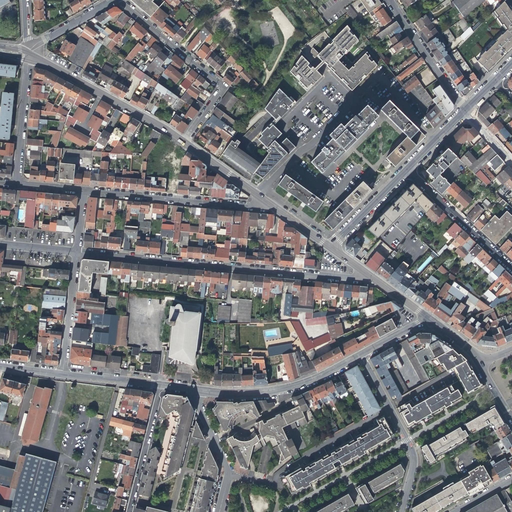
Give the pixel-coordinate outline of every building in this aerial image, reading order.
[(32,0),(33,6),(33,11),(44,10),(43,0),(39,0),(38,0),(32,0)] [(77,10),(82,7),(77,0),(72,0),(68,3),(70,7),(68,7),(71,13),(77,10)] [(130,0),(141,9),(151,17),(159,7),(164,1),(163,0),(130,0)] [(359,0),(369,13),(373,11),(380,6),(381,5),(377,0),(359,0)] [(485,0),(456,0),(453,2),(455,6),(461,14),(464,18),(485,0)] [(511,9),(505,0),(504,0),(497,8),(494,11),(492,12),(496,18),(501,25),(504,29),(505,31),(502,35),(501,34),(495,41),(496,41),(491,46),(490,46),(479,57),(480,58),(477,61),(487,71),(488,72),(493,68),(496,64),(507,54),(511,50),(511,48),(511,9)] [(491,0),(493,3),(497,8),(504,0),(491,0)] [(380,6),(373,11),(379,20),(386,15),(384,11),(382,9),(386,7),(383,4),(381,5),(380,6)] [(110,8),(104,12),(112,17),(122,11),(116,6),(114,6),(110,8)] [(349,6),(344,10),(346,13),(354,23),(360,19),(349,6)] [(151,17),(150,18),(155,22),(160,26),(164,22),(168,16),(159,7),(151,17)] [(44,20),(44,10),(33,11),(34,16),(34,22),(40,22),(40,20),(44,20)] [(194,16),(195,17),(198,20),(208,14),(205,10),(194,16)] [(376,22),(379,20),(373,11),(369,13),(376,22)] [(103,24),(112,17),(104,12),(100,14),(94,18),(103,24)] [(121,29),(130,18),(126,16),(122,12),(116,20),(114,23),(121,29)] [(384,26),(386,29),(393,24),(389,19),(386,15),(379,20),(383,26),(384,26)] [(418,26),(421,29),(431,23),(425,15),(415,21),(418,26)] [(180,29),(177,32),(173,37),(176,40),(180,43),(198,20),(195,17),(183,32),(180,29)] [(464,32),(470,27),(464,18),(462,19),(457,22),(464,32)] [(147,32),(135,22),(129,30),(141,39),(147,32)] [(177,32),(164,22),(160,26),(168,33),(173,37),(177,32)] [(381,39),(393,31),(399,27),(398,24),(396,22),(393,24),(386,29),(378,35),(380,38),(381,39)] [(434,28),(431,23),(421,29),(425,36),(429,41),(435,37),(439,35),(434,28)] [(93,27),(106,36),(112,40),(117,34),(106,27),(105,28),(104,30),(95,24),(93,27)] [(84,28),(83,30),(98,41),(100,43),(102,40),(97,37),(99,35),(86,26),(84,28)] [(346,85),(351,91),(360,82),(365,77),(376,65),(372,60),(369,56),(368,55),(367,56),(364,54),(346,73),(335,62),(357,40),(353,35),(349,30),(346,26),(331,41),(328,44),(318,54),(312,48),(310,50),(310,51),(310,53),(310,54),(311,56),(314,58),(316,56),(318,58),(321,62),(314,69),(312,67),(308,64),(301,56),(295,64),(297,67),(295,69),(293,67),(289,72),(295,78),(298,81),(299,82),(297,83),(306,92),(312,86),(315,83),(321,77),(316,71),(324,63),(327,65),(326,66),(329,69),(332,72),(340,80),(343,83),(346,85)] [(203,41),(205,38),(210,33),(204,27),(199,32),(196,36),(200,39),(203,41)] [(399,27),(393,31),(394,32),(393,32),(396,36),(399,34),(403,31),(399,27)] [(448,29),(440,34),(447,44),(455,39),(448,29)] [(69,55),(66,61),(71,63),(81,69),(98,41),(83,30),(79,35),(80,36),(78,40),(75,46),(65,40),(59,50),(69,55)] [(119,31),(117,34),(112,40),(106,46),(112,51),(116,53),(118,51),(113,46),(122,34),(119,31)] [(390,40),(394,46),(403,40),(401,37),(399,34),(396,36),(390,40)] [(106,36),(102,40),(100,43),(106,46),(112,40),(106,36)] [(119,43),(122,46),(129,38),(125,36),(119,43)] [(152,46),(157,40),(153,37),(148,43),(152,46)] [(438,61),(448,54),(443,47),(444,47),(441,43),(440,44),(435,37),(429,41),(426,44),(431,50),(437,58),(438,61)] [(406,47),(411,43),(409,41),(407,38),(403,40),(394,46),(398,52),(406,47)] [(140,39),(124,59),(126,61),(134,66),(137,64),(132,59),(130,61),(130,60),(140,49),(142,46),(141,45),(144,42),(140,39)] [(203,59),(217,41),(215,39),(208,48),(204,45),(196,54),(201,57),(203,59)] [(153,60),(157,55),(162,50),(159,47),(156,45),(158,41),(157,40),(152,46),(148,51),(151,54),(149,56),(153,60)] [(190,52),(196,44),(192,40),(186,48),(188,50),(190,52)] [(90,55),(93,57),(101,44),(98,42),(90,55)] [(173,61),(180,67),(184,63),(178,58),(164,46),(162,50),(157,55),(169,66),(173,61)] [(449,56),(448,54),(438,61),(440,63),(442,66),(459,54),(457,51),(452,55),(451,54),(449,56)] [(218,70),(225,63),(214,53),(207,61),(213,66),(218,70)] [(456,61),(461,57),(460,55),(459,54),(442,66),(444,69),(445,71),(455,64),(457,62),(456,61)] [(406,61),(408,64),(409,65),(417,59),(416,57),(414,55),(406,61)] [(229,70),(222,79),(225,82),(230,85),(233,81),(237,76),(240,74),(244,69),(231,56),(225,62),(230,66),(232,64),(238,72),(235,75),(229,70)] [(421,58),(397,76),(396,77),(400,81),(424,62),(423,60),(421,58)] [(123,67),(131,73),(135,67),(134,66),(126,61),(123,67)] [(139,61),(137,64),(134,66),(135,67),(138,69),(140,70),(143,72),(147,67),(145,65),(144,66),(139,61)] [(173,61),(169,66),(176,72),(180,67),(173,61)] [(456,65),(455,64),(445,71),(447,74),(449,76),(466,64),(464,61),(458,65),(458,63),(456,65)] [(0,64),(0,75),(14,77),(14,76),(15,66),(6,65),(0,64)] [(462,70),(468,66),(466,64),(449,76),(451,79),(453,81),(462,74),(464,72),(462,70)] [(88,80),(94,83),(97,78),(100,72),(89,65),(86,70),(84,71),(81,76),(88,80)] [(176,83),(182,76),(180,74),(176,72),(169,66),(163,72),(176,83)] [(32,77),(44,81),(45,78),(44,78),(45,70),(41,69),(35,68),(33,69),(33,70),(32,77)] [(104,82),(111,86),(114,81),(117,76),(102,68),(100,72),(97,78),(104,82)] [(185,78),(192,84),(199,75),(196,73),(192,69),(185,78)] [(258,85),(244,69),(240,74),(245,79),(248,83),(249,82),(254,87),(251,90),(254,90),(258,85)] [(53,80),(56,81),(58,77),(54,75),(49,72),(45,70),(44,78),(45,78),(44,81),(44,83),(46,84),(47,81),(51,83),(53,80)] [(463,75),(462,74),(453,81),(454,84),(456,86),(465,80),(469,77),(471,76),(469,74),(472,72),(471,71),(465,75),(465,74),(463,75)] [(468,84),(465,80),(456,86),(459,91),(462,95),(465,95),(479,82),(475,77),(472,72),(469,74),(471,76),(469,77),(471,81),(468,84)] [(139,83),(146,87),(151,78),(145,73),(139,83)] [(481,79),(484,77),(483,76),(480,73),(479,74),(475,77),(479,82),(481,79)] [(204,80),(199,75),(192,84),(191,85),(200,92),(208,97),(211,94),(205,90),(198,86),(200,84),(206,88),(209,84),(204,80)] [(407,94),(420,84),(418,80),(415,76),(401,86),(407,94)] [(53,87),(60,91),(65,81),(62,79),(58,77),(56,81),(53,87)] [(150,85),(155,88),(158,83),(156,81),(151,78),(146,87),(139,100),(135,106),(139,108),(142,110),(148,101),(144,98),(146,95),(145,94),(150,85)] [(31,89),(30,97),(38,99),(46,100),(49,94),(40,93),(41,85),(39,85),(40,81),(32,80),(31,89)] [(62,99),(65,100),(73,86),(70,84),(65,81),(60,91),(65,94),(62,99)] [(124,86),(114,81),(111,86),(108,91),(113,94),(118,97),(124,86)] [(126,82),(124,86),(118,97),(120,98),(122,99),(130,84),(126,82)] [(162,99),(163,98),(168,90),(159,83),(158,83),(155,88),(152,94),(153,94),(155,91),(158,93),(162,96),(160,98),(162,99)] [(198,95),(200,92),(191,85),(186,92),(192,96),(195,98),(198,95)] [(441,104),(437,107),(444,117),(452,109),(453,105),(438,85),(432,90),(441,104)] [(70,99),(74,102),(75,100),(81,90),(78,89),(73,86),(65,100),(61,108),(58,113),(62,115),(65,117),(67,114),(67,113),(63,111),(70,99)] [(136,89),(128,102),(132,104),(135,106),(139,100),(135,97),(139,91),(136,89)] [(269,154),(259,164),(255,169),(252,173),(264,181),(267,177),(269,175),(275,169),(274,168),(287,154),(289,155),(296,148),(290,142),(286,139),(279,146),(275,141),(282,134),(273,126),(281,118),(287,112),(290,109),(296,103),(290,97),(288,99),(280,90),(278,89),(276,93),(269,102),(264,110),(276,121),(272,125),(271,124),(267,128),(260,135),(262,137),(258,140),(268,150),(267,152),(269,154)] [(81,90),(75,100),(83,104),(84,103),(87,104),(92,96),(87,94),(81,90)] [(178,97),(173,93),(170,91),(168,90),(163,98),(169,102),(174,104),(178,97)] [(12,105),(13,93),(2,92),(0,115),(11,116),(12,105)] [(190,98),(192,96),(186,92),(180,98),(185,102),(186,103),(190,98)] [(225,98),(221,104),(229,110),(237,99),(229,92),(225,98)] [(490,99),(486,102),(494,110),(500,103),(493,96),(490,99)] [(197,103),(190,98),(186,103),(189,104),(191,106),(198,111),(200,108),(202,106),(197,103)] [(84,105),(83,104),(75,100),(74,102),(72,104),(77,107),(81,109),(84,105)] [(178,112),(178,111),(184,103),(181,100),(174,109),(178,112)] [(98,112),(100,113),(106,116),(111,107),(100,101),(96,109),(99,111),(98,112)] [(398,127),(407,119),(389,101),(380,110),(386,116),(398,127)] [(149,114),(153,116),(159,105),(155,102),(149,114)] [(495,110),(494,110),(486,102),(477,111),(477,116),(480,120),(483,122),(495,110)] [(33,108),(29,107),(29,109),(50,112),(51,109),(53,106),(47,103),(45,107),(33,105),(33,108)] [(438,123),(444,117),(437,107),(434,103),(431,104),(434,108),(424,117),(432,128),(433,128),(438,123)] [(196,114),(198,111),(191,106),(188,110),(184,116),(183,117),(190,122),(193,119),(196,114)] [(368,107),(367,106),(356,118),(355,117),(351,121),(344,128),(341,125),(329,136),(332,139),(327,145),(321,151),(322,152),(311,163),(321,173),(332,162),(333,163),(367,129),(366,128),(378,116),(375,114),(368,107)] [(77,107),(71,117),(76,120),(80,122),(82,118),(84,119),(88,113),(81,109),(77,107)] [(234,124),(236,122),(224,113),(216,108),(213,111),(211,114),(213,115),(219,119),(222,116),(234,125),(234,124)] [(55,116),(55,113),(50,112),(29,109),(29,114),(28,118),(38,119),(39,113),(44,114),(55,116)] [(106,116),(100,113),(97,118),(101,120),(107,124),(110,119),(106,116)] [(126,115),(123,113),(119,120),(125,123),(129,116),(126,115)] [(62,125),(68,128),(71,129),(76,120),(71,117),(67,114),(65,117),(63,122),(62,125)] [(172,127),(175,129),(183,117),(184,116),(181,114),(178,117),(175,115),(169,125),(172,127)] [(10,128),(11,116),(0,115),(0,138),(8,139),(10,128)] [(101,120),(97,118),(92,115),(88,122),(89,123),(87,126),(92,129),(95,130),(101,120)] [(211,118),(209,120),(221,129),(225,132),(229,135),(232,138),(237,132),(219,119),(213,115),(211,118)] [(109,128),(115,117),(112,116),(110,119),(107,124),(106,127),(109,128)] [(190,122),(183,117),(175,129),(178,131),(182,134),(184,131),(186,128),(190,122)] [(45,120),(38,119),(28,118),(28,123),(27,128),(41,129),(42,124),(44,124),(45,120)] [(130,139),(139,122),(136,120),(132,118),(122,133),(122,134),(130,139)] [(205,141),(210,144),(221,129),(209,120),(207,119),(202,126),(204,128),(207,124),(212,127),(213,127),(215,128),(212,132),(210,130),(208,133),(204,131),(200,137),(205,141)] [(415,146),(424,136),(407,119),(398,127),(402,132),(406,136),(406,137),(415,146)] [(496,119),(487,127),(491,132),(494,135),(503,127),(496,119)] [(464,142),(466,140),(467,129),(464,129),(462,127),(459,130),(456,133),(464,142)] [(469,143),(478,134),(475,131),(472,127),(469,129),(467,129),(466,140),(469,143)] [(510,134),(503,127),(494,135),(498,139),(503,145),(507,141),(505,139),(510,134)] [(85,147),(89,139),(86,138),(82,136),(81,137),(74,133),(75,132),(71,129),(68,128),(63,136),(70,140),(78,144),(85,147)] [(95,130),(92,129),(86,138),(89,139),(97,144),(97,143),(102,134),(95,130)] [(110,146),(114,147),(117,141),(122,134),(122,133),(114,129),(111,135),(109,138),(113,141),(110,146)] [(149,138),(153,140),(153,139),(155,140),(160,133),(156,132),(152,129),(148,134),(150,136),(149,138)] [(221,137),(225,132),(221,129),(210,144),(208,148),(211,150),(214,152),(220,144),(216,141),(219,136),(221,137)] [(52,139),(50,147),(54,148),(55,148),(60,131),(56,131),(44,130),(44,133),(53,134),(54,133),(52,139)] [(102,134),(97,143),(102,145),(98,152),(101,153),(109,138),(111,135),(108,133),(104,131),(102,134)] [(450,139),(459,147),(464,142),(456,133),(453,136),(450,139)] [(407,155),(415,146),(406,137),(386,158),(395,167),(407,155)] [(233,146),(237,141),(232,138),(229,143),(222,153),(223,154),(225,154),(227,152),(229,153),(226,158),(251,176),(252,173),(255,169),(259,164),(254,161),(233,146)] [(453,153),(459,147),(450,139),(447,142),(444,145),(447,148),(453,153)] [(511,140),(509,143),(507,141),(503,145),(508,151),(511,154),(511,140)] [(121,143),(117,141),(114,147),(110,153),(117,154),(120,154),(122,152),(124,148),(120,145),(121,143)] [(140,156),(144,156),(146,157),(154,147),(155,145),(151,142),(140,156)] [(0,155),(3,156),(12,156),(12,150),(13,144),(6,143),(5,150),(0,149),(0,155)] [(177,154),(182,158),(187,152),(182,149),(177,145),(167,158),(166,178),(171,179),(178,180),(178,177),(172,176),(173,160),(175,157),(177,154)] [(480,151),(483,154),(490,147),(487,145),(480,151)] [(41,151),(41,149),(42,147),(36,146),(36,151),(30,151),(29,155),(29,159),(39,159),(40,151),(41,151)] [(476,164),(481,168),(496,154),(494,152),(490,147),(483,154),(481,156),(483,158),(476,164)] [(441,193),(445,189),(452,182),(454,180),(451,177),(446,182),(445,180),(445,179),(443,177),(442,178),(438,174),(455,157),(456,158),(457,157),(453,153),(447,148),(438,158),(426,170),(434,177),(432,179),(433,180),(430,183),(441,193)] [(93,152),(61,149),(60,155),(92,159),(92,155),(93,152)] [(468,167),(475,160),(472,156),(468,151),(459,159),(466,166),(468,167)] [(181,164),(189,165),(190,159),(197,160),(192,156),(187,152),(182,158),(181,164)] [(486,169),(490,166),(494,171),(504,163),(500,159),(496,154),(481,168),(475,173),(477,175),(481,179),(483,181),(486,185),(489,182),(494,177),(486,169)] [(0,167),(0,176),(10,177),(12,156),(3,156),(3,163),(6,163),(5,169),(2,169),(2,168),(0,167)] [(196,176),(197,160),(190,159),(189,165),(188,175),(193,175),(193,178),(195,178),(196,176)] [(197,160),(196,176),(198,176),(197,182),(199,182),(212,183),(215,178),(206,177),(205,175),(205,166),(201,163),(197,160)] [(107,169),(108,162),(100,161),(99,169),(107,169)] [(53,171),(54,163),(46,162),(46,167),(45,171),(53,171)] [(65,179),(73,180),(74,175),(74,171),(78,172),(79,165),(75,165),(75,164),(60,162),(59,172),(58,178),(65,179)] [(139,190),(143,190),(144,180),(146,162),(143,162),(141,179),(137,179),(136,189),(139,190)] [(30,166),(29,174),(29,179),(33,179),(39,180),(39,171),(37,171),(37,167),(30,166)] [(123,166),(122,174),(121,188),(125,188),(128,188),(130,172),(126,172),(126,166),(123,166)] [(502,180),(504,183),(511,175),(511,171),(511,170),(507,166),(495,177),(500,182),(502,180)] [(91,168),(90,173),(89,185),(94,185),(97,186),(99,173),(99,169),(91,168)] [(115,170),(115,173),(113,187),(117,187),(121,188),(122,174),(119,173),(119,170),(115,169),(115,170)] [(52,181),(53,171),(45,171),(44,180),(49,181),(52,181)] [(137,179),(132,178),(133,171),(130,171),(130,172),(128,188),(133,189),(136,189),(137,179)] [(82,172),(82,176),(81,184),(84,184),(89,185),(90,173),(82,172)] [(107,172),(107,174),(105,186),(109,187),(113,187),(115,173),(107,172)] [(101,173),(99,173),(97,186),(102,186),(105,186),(107,174),(105,174),(104,177),(100,176),(101,173)] [(223,184),(224,184),(226,183),(231,184),(227,181),(221,177),(216,174),(215,178),(212,183),(218,185),(219,181),(223,184)] [(82,176),(74,175),(73,180),(73,183),(77,184),(81,184),(82,176)] [(278,185),(297,198),(304,188),(285,175),(278,185)] [(511,175),(504,183),(501,185),(507,192),(511,187),(511,175)] [(161,178),(161,180),(161,186),(155,185),(155,181),(150,181),(149,190),(157,191),(164,192),(166,178),(161,178)] [(171,182),(171,179),(166,178),(164,192),(170,193),(177,193),(178,184),(178,183),(171,182)] [(184,185),(178,184),(177,193),(182,194),(187,194),(189,185),(189,181),(184,180),(184,185)] [(194,186),(189,185),(187,194),(194,195),(199,195),(200,187),(199,187),(199,182),(197,182),(195,181),(194,186)] [(204,188),(211,188),(212,183),(199,182),(199,187),(200,187),(199,195),(203,196),(204,188)] [(346,198),(355,207),(359,203),(361,200),(371,190),(362,182),(346,198)] [(451,194),(454,198),(462,190),(452,182),(445,189),(451,194)] [(217,190),(218,185),(212,183),(211,188),(211,190),(211,197),(219,197),(224,198),(226,183),(224,184),(221,190),(217,190)] [(238,189),(231,184),(226,183),(224,198),(237,199),(238,196),(238,189)] [(400,196),(410,205),(414,200),(422,193),(422,192),(413,183),(400,196)] [(18,204),(18,198),(19,191),(9,190),(0,188),(0,199),(10,200),(10,203),(18,204)] [(323,202),(304,188),(297,198),(315,212),(323,202)] [(466,195),(462,190),(454,198),(460,203),(464,207),(474,197),(469,192),(466,195)] [(28,199),(25,228),(29,229),(32,229),(33,221),(34,216),(36,192),(31,192),(19,191),(18,198),(26,199),(28,199)] [(37,217),(38,209),(39,203),(43,204),(44,193),(40,193),(36,192),(34,216),(37,217)] [(50,216),(50,214),(52,194),(48,194),(44,193),(43,204),(48,205),(47,213),(48,213),(48,216),(50,216)] [(433,204),(422,193),(414,200),(426,212),(433,204)] [(501,199),(505,203),(511,208),(511,207),(511,199),(505,193),(500,198),(501,199)] [(53,205),(58,206),(59,195),(55,194),(52,194),(50,214),(56,214),(56,210),(53,210),(53,205)] [(63,195),(59,195),(58,206),(57,210),(62,210),(64,211),(64,209),(62,209),(63,206),(70,207),(76,208),(77,198),(75,196),(71,196),(63,195)] [(410,205),(400,196),(383,213),(393,222),(410,205)] [(86,212),(85,222),(94,223),(97,198),(94,198),(90,197),(88,199),(86,212)] [(348,214),(355,207),(346,198),(333,211),(324,221),(333,229),(348,214)] [(110,211),(111,207),(112,199),(108,199),(104,199),(102,218),(110,219),(110,215),(105,214),(105,210),(110,211)] [(486,209),(491,203),(486,199),(481,204),(486,209)] [(130,210),(138,211),(139,202),(135,202),(127,201),(125,220),(124,225),(128,225),(130,210)] [(144,202),(139,202),(138,211),(137,226),(149,228),(150,224),(150,222),(142,221),(143,213),(147,213),(148,203),(144,202)] [(162,214),(162,211),(163,204),(152,203),(151,213),(162,214)] [(435,221),(444,212),(439,208),(434,203),(433,204),(426,212),(435,221)] [(482,210),(477,204),(466,216),(470,219),(472,221),(482,210)] [(161,218),(161,225),(160,229),(173,231),(173,230),(174,222),(176,205),(172,205),(170,224),(168,224),(165,224),(165,218),(161,218)] [(183,206),(176,205),(174,222),(189,224),(190,215),(191,207),(183,206)] [(200,216),(198,233),(203,233),(203,231),(204,226),(206,208),(201,208),(196,207),(195,215),(200,216)] [(212,209),(206,208),(204,226),(216,227),(218,209),(212,209)] [(223,229),(223,234),(231,235),(232,224),(232,220),(233,211),(228,210),(222,210),(218,209),(216,227),(215,234),(219,234),(220,221),(225,222),(225,229),(223,229)] [(239,225),(232,224),(231,235),(230,237),(238,238),(246,238),(247,228),(248,212),(244,212),(238,211),(233,211),(232,220),(239,221),(239,225)] [(506,211),(498,219),(494,215),(491,218),(480,230),(484,234),(495,244),(510,228),(511,227),(511,226),(511,217),(511,218),(506,211)] [(252,225),(256,225),(258,213),(254,213),(248,212),(247,228),(252,228),(252,225)] [(446,215),(444,212),(435,221),(437,223),(446,215)] [(262,225),(265,225),(266,214),(262,214),(258,213),(256,225),(255,240),(264,241),(264,236),(259,236),(260,229),(261,229),(262,225)] [(377,237),(393,222),(383,213),(367,229),(377,237)] [(270,214),(266,214),(265,225),(264,231),(268,232),(268,228),(272,228),(274,215),(270,214)] [(56,219),(56,220),(55,231),(63,232),(71,233),(73,231),(75,217),(65,215),(65,216),(61,216),(61,220),(56,219)] [(481,215),(473,224),(476,227),(480,230),(491,218),(489,216),(486,219),(481,215)] [(101,248),(107,249),(110,219),(102,218),(102,224),(105,224),(104,231),(101,231),(100,241),(94,241),(93,247),(101,248)] [(264,235),(264,236),(264,241),(273,242),(281,243),(282,239),(284,222),(279,218),(277,237),(264,235)] [(113,220),(110,219),(107,249),(114,250),(119,250),(121,237),(111,236),(113,220)] [(116,229),(124,230),(124,225),(125,220),(117,219),(116,229)] [(282,239),(290,240),(290,239),(295,239),(296,230),(292,228),(286,223),(284,222),(282,239)] [(446,231),(454,239),(463,230),(459,227),(455,223),(446,231)] [(124,230),(123,237),(122,250),(125,251),(128,251),(128,249),(129,244),(128,243),(128,238),(136,238),(136,235),(136,233),(137,226),(128,225),(124,225),(124,230)] [(159,242),(158,254),(162,254),(164,240),(168,240),(172,241),(173,231),(160,229),(159,242)] [(83,240),(82,246),(92,247),(93,239),(96,239),(96,232),(93,232),(93,231),(90,230),(90,233),(91,234),(91,236),(84,235),(83,240)] [(189,232),(173,230),(173,231),(172,241),(172,242),(176,242),(180,243),(181,236),(188,237),(189,232)] [(300,245),(305,245),(306,238),(302,235),(296,230),(295,239),(294,244),(293,254),(298,255),(300,245)] [(457,241),(461,244),(469,236),(466,233),(463,230),(454,239),(447,247),(449,249),(457,241)] [(187,246),(187,249),(186,257),(193,257),(201,258),(202,244),(203,238),(203,234),(203,233),(198,233),(197,233),(196,238),(198,238),(198,243),(196,247),(193,247),(187,246)] [(230,241),(230,237),(231,235),(223,234),(219,234),(215,234),(215,236),(215,239),(215,240),(215,244),(225,245),(225,248),(229,249),(230,243),(230,241)] [(139,236),(136,235),(136,238),(135,250),(134,252),(142,252),(147,253),(148,241),(149,237),(145,236),(145,241),(139,240),(139,236)] [(461,244),(456,250),(459,253),(458,254),(461,257),(463,259),(477,244),(474,240),(469,236),(461,244)] [(246,239),(246,238),(238,238),(237,250),(236,256),(236,262),(240,262),(243,262),(244,252),(239,252),(240,243),(245,244),(246,239)] [(350,254),(354,257),(361,247),(352,238),(345,245),(345,251),(350,254)] [(511,244),(507,240),(504,243),(499,248),(505,254),(511,260),(511,244)] [(156,242),(148,241),(147,253),(154,254),(158,254),(159,242),(156,242)] [(281,247),(281,243),(273,242),(272,250),(271,265),(276,266),(278,266),(280,250),(276,250),(276,247),(281,247)] [(234,256),(236,256),(237,250),(235,250),(235,243),(230,243),(229,249),(229,250),(229,255),(234,256)] [(280,249),(280,250),(278,266),(286,266),(292,267),(293,254),(294,244),(291,244),(290,255),(282,254),(282,249),(280,249)] [(469,264),(472,261),(483,249),(480,247),(477,244),(463,259),(469,264)] [(210,245),(210,246),(206,246),(206,247),(208,247),(207,259),(210,259),(213,259),(215,245),(210,245)] [(361,247),(354,257),(359,261),(366,252),(361,247)] [(438,256),(443,251),(445,249),(443,247),(436,254),(438,256)] [(252,253),(244,252),(243,262),(251,263),(255,264),(256,252),(256,249),(257,248),(252,248),(252,253)] [(272,250),(264,249),(264,253),(263,264),(267,265),(271,265),(272,250)] [(481,267),(491,257),(487,253),(483,249),(472,261),(473,263),(475,261),(481,267)] [(393,251),(384,260),(375,272),(381,276),(386,280),(394,270),(385,263),(387,261),(388,262),(396,252),(394,250),(393,251)] [(264,253),(256,252),(255,264),(259,264),(263,264),(264,253)] [(309,252),(305,252),(304,255),(303,268),(310,269),(318,270),(319,262),(316,262),(316,261),(314,260),(309,259),(309,255),(309,252)] [(375,272),(384,260),(374,252),(366,262),(369,266),(371,268),(373,267),(375,268),(373,271),(375,272)] [(293,254),(292,267),(298,268),(303,268),(304,255),(298,255),(293,254)] [(489,274),(492,272),(499,264),(495,261),(491,257),(481,267),(489,274)] [(107,273),(108,261),(83,259),(81,260),(79,277),(77,291),(90,292),(92,272),(107,273)] [(107,273),(117,274),(120,275),(122,263),(116,262),(108,261),(107,273)] [(391,283),(395,287),(405,273),(407,271),(404,268),(407,265),(402,261),(394,270),(386,280),(391,283)] [(124,274),(129,275),(130,263),(127,263),(122,263),(120,275),(120,278),(120,281),(124,281),(124,274)] [(132,280),(136,280),(138,264),(135,264),(130,263),(129,275),(129,276),(133,276),(132,280)] [(420,271),(426,265),(424,263),(418,269),(420,271)] [(8,275),(20,277),(21,266),(11,265),(1,264),(0,271),(8,272),(8,275)] [(140,277),(143,277),(145,265),(142,265),(138,264),(136,280),(139,281),(140,277)] [(498,278),(505,270),(502,267),(499,264),(492,272),(498,278)] [(147,278),(151,278),(152,266),(149,265),(145,265),(143,277),(143,281),(147,282),(147,278)] [(437,269),(444,274),(448,271),(441,265),(437,269)] [(154,278),(158,279),(159,266),(156,266),(152,266),(151,278),(150,282),(154,282),(154,278)] [(161,279),(165,280),(166,267),(163,267),(159,266),(158,279),(157,283),(161,283),(161,279)] [(169,280),(172,280),(173,268),(170,267),(166,267),(165,280),(165,283),(168,284),(169,280)] [(44,268),(44,276),(68,279),(68,275),(69,271),(44,268)] [(176,281),(179,281),(181,268),(178,268),(173,268),(172,280),(172,284),(175,284),(176,281)] [(183,281),(187,282),(188,269),(185,269),(181,268),(179,281),(179,285),(183,285),(183,281)] [(190,282),(194,282),(195,270),(192,270),(188,269),(187,282),(186,286),(190,286),(190,282)] [(198,282),(201,282),(202,271),(199,270),(195,270),(194,282),(193,291),(197,292),(198,282)] [(498,278),(495,280),(478,299),(487,306),(496,297),(506,287),(511,280),(511,276),(509,275),(505,270),(498,278)] [(205,283),(209,283),(210,271),(207,271),(202,271),(201,282),(200,297),(203,297),(205,283)] [(218,284),(219,272),(215,272),(210,271),(209,283),(209,292),(213,292),(213,283),(218,284)] [(455,277),(448,271),(444,274),(448,277),(452,280),(455,278),(455,277)] [(495,280),(498,278),(492,272),(489,274),(495,280)] [(233,290),(237,290),(239,274),(236,274),(232,273),(230,286),(233,286),(233,290)] [(412,278),(405,273),(395,287),(400,290),(403,292),(414,282),(411,280),(412,278)] [(241,287),(244,288),(246,275),(242,275),(239,274),(237,290),(241,291),(241,287)] [(248,288),(252,289),(253,276),(249,275),(246,275),(244,288),(244,291),(248,292),(248,288)] [(259,296),(261,296),(263,277),(259,276),(253,276),(252,289),(251,296),(254,297),(255,287),(259,287),(259,296)] [(268,299),(269,288),(270,277),(267,277),(263,277),(261,296),(261,298),(268,299)] [(269,288),(275,289),(280,289),(281,285),(281,278),(276,278),(270,277),(269,288)] [(436,284),(435,285),(421,305),(427,309),(432,312),(446,293),(447,290),(454,281),(452,280),(448,277),(446,279),(449,281),(447,284),(446,283),(437,295),(437,298),(435,301),(430,297),(436,290),(435,289),(436,288),(437,289),(438,287),(439,286),(436,284)] [(415,280),(414,282),(403,292),(407,295),(410,297),(416,291),(414,289),(415,286),(417,284),(420,280),(417,278),(415,280)] [(283,314),(290,315),(290,310),(290,304),(293,279),(290,279),(288,279),(287,285),(286,293),(285,293),(283,314)] [(297,305),(298,300),(294,299),(294,295),(298,295),(298,293),(298,291),(299,286),(299,280),(297,280),(293,279),(290,304),(297,305)] [(447,290),(461,300),(467,291),(462,287),(458,285),(454,281),(447,290)] [(313,292),(320,293),(321,282),(318,282),(314,282),(313,287),(313,292)] [(320,293),(328,294),(329,283),(327,283),(321,282),(320,293)] [(466,282),(462,287),(467,291),(470,293),(474,289),(466,282)] [(334,290),(336,291),(337,284),(334,284),(329,283),(328,294),(328,298),(331,298),(332,294),(333,294),(334,290)] [(430,286),(427,291),(425,293),(420,290),(418,292),(416,291),(410,297),(417,302),(421,305),(435,285),(433,283),(430,286)] [(345,305),(346,297),(350,298),(351,285),(347,285),(341,284),(337,284),(336,291),(335,299),(342,299),(342,305),(345,305)] [(354,297),(358,297),(359,286),(355,286),(351,285),(350,298),(349,305),(348,310),(348,311),(351,311),(351,309),(352,308),(352,301),(353,301),(354,297)] [(306,287),(299,286),(298,291),(300,291),(300,293),(298,293),(298,295),(298,300),(297,305),(312,306),(312,297),(313,292),(313,287),(309,287),(306,287)] [(368,306),(372,305),(374,293),(372,293),(372,287),(366,287),(359,286),(358,297),(362,298),(362,305),(358,305),(357,309),(362,308),(368,306)] [(51,308),(64,310),(65,300),(66,290),(44,288),(42,307),(51,308)] [(89,298),(90,292),(77,291),(77,295),(76,299),(98,302),(98,300),(89,298)] [(483,311),(490,308),(487,306),(478,299),(470,293),(467,291),(461,300),(461,301),(464,303),(466,299),(483,311)] [(448,294),(446,293),(432,312),(437,316),(444,306),(441,304),(448,294)] [(496,297),(487,306),(490,308),(492,308),(503,303),(499,299),(496,297)] [(89,333),(87,342),(92,342),(100,343),(103,314),(104,303),(99,302),(98,302),(76,299),(75,311),(86,312),(91,312),(89,329),(89,333)] [(397,303),(393,300),(392,300),(372,305),(368,306),(362,308),(366,317),(377,312),(389,307),(391,311),(402,306),(397,303)] [(450,310),(448,309),(440,319),(443,321),(446,323),(449,318),(459,304),(456,302),(450,310)] [(460,303),(459,304),(449,318),(451,320),(452,321),(453,324),(462,320),(463,320),(464,318),(463,317),(458,313),(464,306),(460,303)] [(164,320),(167,324),(172,325),(169,350),(167,350),(166,354),(166,360),(166,361),(167,362),(173,363),(174,363),(175,365),(175,366),(176,368),(175,372),(192,373),(194,372),(195,372),(197,372),(197,370),(196,364),(195,360),(197,359),(197,355),(195,354),(196,349),(195,349),(200,307),(197,307),(197,305),(185,304),(184,305),(181,307),(180,305),(178,304),(177,304),(175,307),(171,306),(169,318),(167,318),(164,320)] [(437,316),(440,319),(448,309),(444,306),(437,316)] [(57,313),(56,318),(56,319),(58,320),(63,320),(63,315),(64,310),(51,308),(50,312),(53,312),(57,313)] [(85,323),(86,312),(75,311),(74,316),(74,322),(85,323)] [(305,326),(326,322),(325,316),(318,317),(310,318),(311,313),(311,312),(305,312),(305,319),(305,326)] [(346,317),(346,312),(339,314),(334,315),(326,316),(325,316),(326,322),(329,334),(330,340),(335,338),(343,334),(341,323),(342,323),(341,317),(346,317)] [(481,323),(477,328),(481,331),(488,324),(488,323),(495,320),(497,319),(493,312),(490,314),(487,315),(485,317),(481,323)] [(371,321),(379,337),(385,334),(395,328),(392,322),(390,316),(388,313),(385,314),(381,316),(382,317),(379,318),(371,321)] [(117,315),(103,314),(100,343),(112,344),(114,345),(117,315)] [(127,316),(117,315),(114,345),(126,346),(127,341),(125,340),(127,316)] [(470,317),(466,323),(459,332),(465,336),(469,339),(477,328),(481,323),(478,321),(474,328),(468,324),(470,322),(474,318),(472,316),(470,317)] [(495,320),(498,327),(505,343),(510,341),(511,339),(511,333),(509,328),(506,319),(504,316),(497,319),(495,320)] [(466,323),(462,320),(453,324),(450,325),(455,329),(459,332),(466,323)] [(297,322),(291,324),(305,351),(311,348),(324,343),(330,341),(330,340),(329,334),(308,342),(297,322)] [(335,338),(344,356),(351,352),(372,341),(377,338),(370,322),(343,334),(335,338)] [(481,331),(477,328),(469,339),(473,342),(476,344),(482,336),(487,330),(489,328),(488,324),(481,331)] [(498,333),(492,335),(496,346),(501,344),(505,343),(498,327),(496,328),(498,333)] [(44,333),(45,330),(39,329),(38,336),(47,337),(49,337),(50,331),(48,331),(48,333),(46,333),(44,333)] [(489,337),(482,336),(476,344),(491,346),(496,346),(492,335),(491,332),(487,332),(489,337)] [(423,348),(431,344),(431,333),(419,333),(416,334),(422,345),(423,348)] [(431,333),(431,344),(440,339),(436,336),(431,333)] [(406,339),(412,350),(422,345),(416,334),(411,337),(406,339)] [(38,336),(37,341),(40,342),(40,345),(42,345),(41,351),(42,351),(41,356),(40,356),(36,355),(35,362),(40,363),(44,363),(45,356),(45,352),(46,342),(47,337),(38,336)] [(53,346),(52,348),(60,349),(61,339),(54,338),(53,343),(53,346)] [(400,343),(423,384),(429,381),(427,378),(424,373),(423,370),(420,365),(418,361),(418,360),(416,357),(414,353),(412,350),(406,339),(400,343)] [(418,361),(420,365),(433,358),(443,352),(452,347),(446,343),(440,339),(431,344),(423,348),(414,353),(416,357),(437,345),(440,348),(418,360),(418,361)] [(84,348),(85,341),(72,340),(71,344),(71,347),(84,348)] [(89,366),(89,365),(90,355),(92,342),(87,342),(85,341),(84,348),(82,365),(85,365),(89,366)] [(333,347),(330,341),(324,343),(327,349),(333,347)] [(29,348),(29,351),(28,361),(35,362),(36,355),(37,345),(37,344),(33,343),(32,348),(29,348)] [(251,353),(251,356),(263,356),(269,357),(274,356),(281,354),(293,353),(296,351),(295,347),(292,348),(291,343),(267,348),(267,350),(251,350),(251,353)] [(48,352),(45,352),(45,356),(44,363),(48,364),(50,364),(52,348),(53,346),(49,345),(48,352)] [(75,364),(82,365),(84,348),(71,347),(69,359),(72,363),(75,364)] [(317,358),(311,361),(316,371),(331,363),(343,357),(337,347),(317,358)] [(390,373),(392,372),(388,363),(395,360),(397,363),(395,365),(397,369),(402,366),(392,347),(384,351),(379,354),(390,373)] [(452,368),(466,360),(462,356),(460,354),(456,350),(452,347),(443,352),(433,358),(447,371),(452,368)] [(60,349),(52,348),(50,364),(54,364),(58,365),(60,349)] [(317,358),(311,348),(305,351),(311,361),(317,358)] [(28,361),(29,351),(19,350),(11,349),(10,359),(19,360),(28,361)] [(300,362),(296,351),(293,353),(300,377),(304,376),(313,372),(316,371),(311,361),(306,362),(306,360),(300,362)] [(149,373),(154,373),(154,371),(157,372),(157,370),(159,355),(151,353),(150,366),(142,365),(141,372),(149,373)] [(296,378),(300,377),(293,353),(281,354),(286,375),(280,376),(281,381),(291,380),(296,378)] [(402,395),(390,373),(379,354),(370,359),(371,361),(372,361),(374,364),(373,364),(377,371),(379,375),(382,381),(383,381),(385,385),(388,392),(388,391),(391,395),(390,395),(393,400),(402,395)] [(106,357),(90,355),(89,365),(105,367),(109,368),(110,356),(106,355),(106,357)] [(110,356),(109,368),(114,368),(119,369),(120,357),(110,356)] [(259,384),(267,383),(263,356),(251,356),(251,361),(252,374),(253,385),(259,384)] [(217,385),(221,386),(221,374),(222,371),(217,371),(217,359),(214,359),(213,376),(213,381),(213,385),(217,385)] [(471,365),(466,360),(452,368),(456,374),(457,374),(470,366),(471,365)] [(457,374),(456,374),(467,394),(482,385),(471,365),(470,366),(472,371),(475,375),(480,384),(477,386),(478,386),(467,392),(457,374)] [(230,374),(221,374),(221,386),(224,386),(232,386),(232,374),(232,366),(230,366),(229,371),(230,372),(230,374)] [(480,384),(475,375),(472,371),(470,366),(457,374),(467,392),(478,386),(477,386),(480,384)] [(368,414),(379,409),(379,407),(376,402),(375,401),(375,402),(371,395),(372,395),(371,394),(368,387),(367,388),(363,381),(364,381),(363,380),(360,373),(359,374),(359,372),(355,367),(345,372),(368,414)] [(237,374),(232,374),(232,386),(234,386),(241,386),(241,375),(241,368),(237,368),(237,374)] [(396,370),(392,372),(390,373),(402,395),(408,392),(396,370)] [(252,374),(241,375),(241,386),(246,386),(253,385),(252,374)] [(0,385),(0,391),(10,394),(14,381),(8,379),(2,378),(0,385)] [(331,392),(336,390),(333,385),(331,380),(329,381),(322,384),(333,403),(335,402),(334,399),(333,399),(332,398),(334,398),(331,392)] [(22,398),(26,385),(22,383),(14,381),(10,394),(22,398)] [(348,395),(344,387),(341,381),(337,383),(333,385),(336,390),(341,399),(348,395)] [(334,404),(333,403),(322,384),(319,386),(314,388),(320,397),(324,395),(327,400),(328,399),(332,406),(334,404)] [(460,395),(461,395),(457,389),(454,390),(451,384),(442,390),(419,403),(416,404),(411,407),(409,403),(406,405),(400,408),(409,425),(460,395)] [(21,439),(24,444),(37,441),(45,408),(51,389),(44,387),(43,388),(36,386),(32,401),(21,439)] [(320,408),(319,405),(316,401),(320,399),(320,397),(314,388),(311,390),(307,391),(317,409),(320,408)] [(134,390),(125,389),(120,411),(129,401),(129,400),(130,399),(134,400),(133,402),(136,415),(142,391),(134,390)] [(135,417),(147,420),(150,408),(154,394),(152,392),(147,392),(142,391),(136,415),(135,417)] [(318,410),(317,409),(307,391),(305,393),(300,395),(308,409),(314,406),(317,411),(318,410)] [(139,494),(138,498),(148,500),(155,474),(165,477),(164,480),(179,472),(180,467),(184,449),(188,432),(192,416),(192,414),(193,411),(187,397),(167,394),(163,397),(158,418),(162,419),(169,414),(169,416),(169,419),(164,418),(163,423),(167,424),(161,448),(155,447),(153,448),(150,451),(149,453),(147,461),(146,463),(145,467),(141,485),(139,494)] [(293,404),(294,407),(295,409),(292,410),(291,409),(281,414),(281,415),(279,417),(278,415),(262,423),(261,421),(255,423),(256,428),(261,439),(265,437),(274,439),(281,452),(287,449),(290,455),(297,452),(291,439),(287,441),(281,428),(297,421),(300,427),(307,424),(302,412),(308,409),(300,395),(297,397),(295,397),(290,398),(293,404)] [(409,425),(400,408),(406,405),(405,403),(397,408),(408,428),(461,397),(460,395),(409,425)] [(129,401),(120,411),(126,412),(132,412),(131,414),(136,415),(133,402),(129,401)] [(272,402),(267,403),(242,406),(217,405),(215,408),(213,408),(218,420),(224,431),(228,429),(231,428),(231,425),(229,421),(230,421),(232,420),(233,418),(234,417),(235,416),(237,415),(239,414),(241,413),(242,413),(244,413),(245,413),(247,414),(249,415),(252,416),(253,418),(259,416),(258,413),(273,406),(272,404),(272,402)] [(506,423),(503,418),(495,405),(494,404),(492,406),(490,407),(490,408),(494,405),(503,419),(505,423),(506,423)] [(503,419),(494,405),(490,408),(465,423),(465,424),(469,429),(475,426),(477,429),(487,423),(490,422),(492,426),(494,430),(505,423),(503,419)] [(465,423),(490,408),(470,419),(463,423),(464,424),(465,424),(465,423)] [(387,419),(384,415),(376,419),(379,423),(386,419),(386,420),(387,419)] [(120,427),(122,419),(112,417),(110,425),(120,427)] [(147,420),(135,417),(135,418),(134,423),(132,429),(132,430),(144,433),(146,426),(147,420)] [(285,477),(294,492),(358,454),(365,451),(394,434),(386,420),(386,419),(379,423),(378,424),(379,425),(377,426),(357,438),(357,439),(354,440),(331,453),(331,454),(328,455),(305,468),(306,468),(303,470),(301,467),(285,477)] [(366,452),(395,435),(387,419),(386,420),(394,434),(365,451),(366,452)] [(121,427),(132,429),(134,423),(125,421),(123,420),(121,427)] [(196,421),(192,436),(204,439),(196,421)] [(495,433),(499,439),(511,432),(508,427),(506,423),(505,423),(494,430),(489,433),(491,435),(495,433)] [(426,453),(422,448),(427,445),(460,426),(460,427),(461,427),(460,425),(427,444),(426,443),(424,445),(421,446),(421,449),(424,455),(426,453)] [(434,457),(463,440),(462,438),(465,436),(462,430),(460,427),(460,426),(427,445),(422,448),(426,453),(424,455),(427,460),(429,459),(430,461),(435,459),(434,457)] [(131,433),(132,430),(132,429),(125,428),(124,434),(131,436),(131,433)] [(511,433),(511,432),(499,439),(491,444),(497,455),(501,452),(511,446),(511,433)] [(259,441),(256,434),(254,433),(252,435),(251,437),(248,438),(247,438),(244,439),(241,438),(238,439),(236,436),(235,436),(233,434),(232,436),(227,438),(228,441),(241,469),(247,470),(249,462),(252,445),(259,441)] [(437,457),(467,439),(465,436),(462,438),(463,440),(434,457),(435,459),(430,461),(429,461),(429,464),(438,459),(437,457)] [(130,440),(126,455),(138,457),(139,450),(140,447),(141,443),(130,440)] [(485,448),(490,455),(491,458),(497,455),(491,444),(485,448)] [(217,467),(216,464),(214,465),(214,466),(213,467),(210,466),(213,457),(208,446),(206,451),(207,452),(206,456),(205,456),(204,459),(205,460),(204,464),(203,464),(202,467),(217,471),(217,472),(217,473),(218,473),(218,471),(218,469),(217,467)] [(507,458),(505,459),(507,462),(511,459),(511,458),(511,446),(501,452),(502,454),(505,452),(506,453),(509,451),(511,456),(509,458),(507,458)] [(288,456),(290,455),(287,449),(281,452),(281,453),(284,459),(288,457),(288,456)] [(492,461),(499,457),(502,454),(501,452),(497,455),(491,458),(488,460),(489,462),(492,460),(492,461)] [(0,511),(42,511),(56,461),(26,453),(25,456),(19,454),(15,469),(0,464),(0,511)] [(119,458),(125,459),(130,460),(129,466),(135,468),(136,462),(138,457),(126,455),(120,453),(119,458)] [(295,494),(359,456),(358,454),(294,492),(295,494)] [(492,460),(489,462),(493,468),(500,478),(507,474),(511,471),(507,462),(505,459),(502,454),(499,457),(500,460),(493,464),(492,461),(492,460)] [(479,465),(481,464),(484,462),(488,460),(491,458),(490,455),(478,462),(479,465)] [(489,471),(484,462),(481,464),(485,469),(493,482),(496,480),(500,478),(493,468),(489,471)] [(357,488),(365,502),(373,498),(370,493),(371,492),(373,491),(373,492),(403,475),(404,470),(401,463),(393,467),(393,468),(391,470),(390,469),(367,482),(369,485),(366,487),(365,483),(357,488)] [(134,471),(135,468),(129,466),(123,464),(120,464),(117,471),(121,473),(133,476),(134,471)] [(473,468),(473,469),(482,483),(485,481),(488,485),(490,484),(493,482),(485,469),(481,464),(479,465),(473,468)] [(208,511),(218,473),(217,473),(217,472),(217,471),(202,467),(201,467),(200,472),(201,472),(200,478),(198,485),(193,484),(192,487),(197,488),(195,496),(194,503),(188,501),(187,505),(193,507),(192,510),(186,509),(186,511),(185,511),(208,511)] [(469,474),(460,480),(467,493),(468,494),(481,486),(483,485),(484,487),(488,485),(485,481),(482,483),(473,469),(473,468),(468,472),(469,474)] [(124,477),(123,479),(121,487),(123,487),(130,489),(132,482),(133,476),(121,473),(120,476),(124,477)] [(413,511),(432,511),(467,493),(460,480),(447,487),(423,501),(411,508),(413,511)] [(481,486),(468,494),(469,496),(470,495),(475,493),(482,489),(484,487),(483,485),(481,486)] [(122,493),(123,487),(121,487),(118,486),(115,497),(121,498),(122,493)] [(511,511),(511,502),(507,493),(505,490),(465,511),(511,511)] [(101,493),(95,491),(92,503),(105,506),(108,494),(101,493)] [(338,511),(348,507),(354,503),(348,493),(340,497),(341,499),(338,500),(338,499),(319,509),(316,511),(315,511),(338,511)] [(121,499),(121,498),(115,497),(115,498),(114,503),(113,505),(111,511),(115,511),(116,511),(116,509),(119,510),(119,506),(121,499)]
